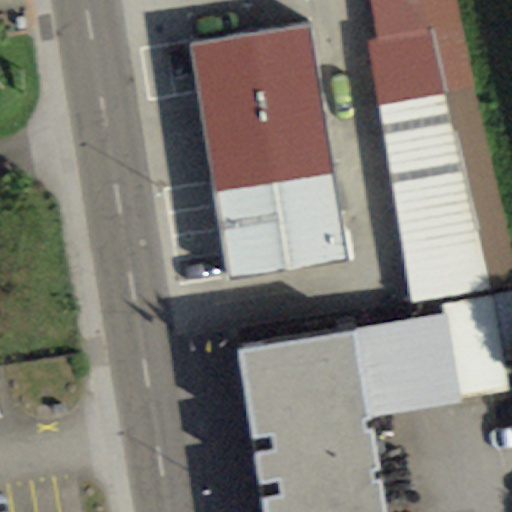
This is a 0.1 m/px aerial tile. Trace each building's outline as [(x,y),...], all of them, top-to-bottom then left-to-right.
[(511,285),(511,254),(457,0),(370,0),(377,41),(367,42),(412,304),(511,285)] [(189,43),(228,280),(346,263),(308,26),(189,43)] [(461,401),(511,391),(511,389),(494,296),(440,306),(442,318),(446,317),(461,401)] [(367,421),(463,404),(461,401),(446,317),(442,318),(351,334),(367,421)] [(239,353),(266,511),(382,511),(367,421),(351,334),(239,353)]
